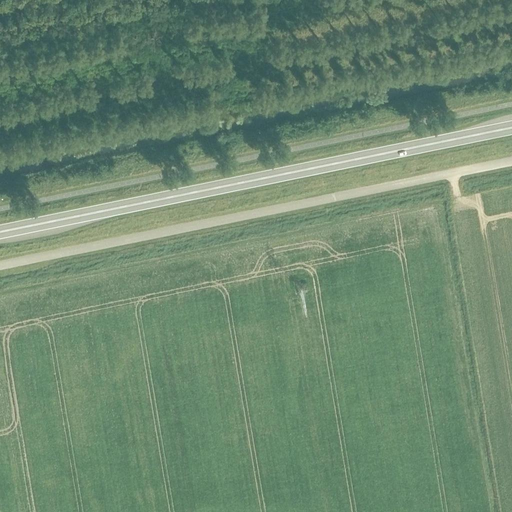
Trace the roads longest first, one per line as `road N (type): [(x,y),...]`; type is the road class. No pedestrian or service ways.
road 1 (unclassified): [(0,266),(511,161)]
road 2 (trunk): [(0,233),(511,128)]
